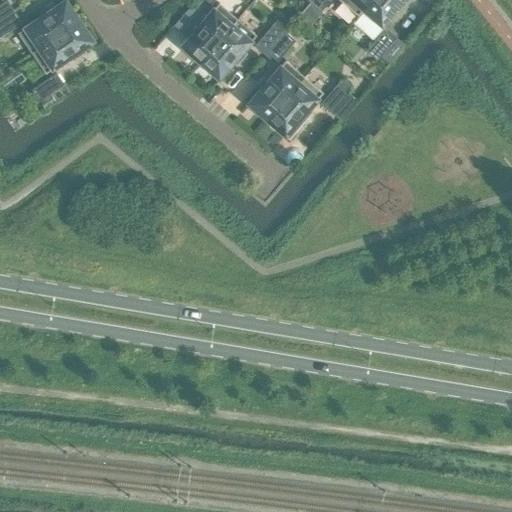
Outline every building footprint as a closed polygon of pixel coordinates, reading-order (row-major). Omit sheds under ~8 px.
[(0,21),(14,12),(6,0),(0,4),(0,21)] [(321,12),(330,0),(312,0),(310,3),(321,12)] [(362,9),(370,0),(339,0),(357,15),(362,9)] [(409,0),(370,0),(362,9),(381,25),(395,9),(398,13),(409,0)] [(32,53),(79,21),(65,1),(56,7),(53,3),(39,13),(42,17),(18,33),(32,53)] [(200,62),(238,19),(219,3),(206,18),(202,15),(199,18),(192,27),(195,31),(181,47),(200,62)] [(0,38),(22,23),(14,12),(0,21),(0,38)] [(237,57),(256,35),(238,19),(200,62),(202,64),(200,66),(208,73),(210,71),(218,78),(226,70),(230,73),(241,60),(237,57)] [(83,48),(93,41),(79,21),(32,53),(45,74),(70,57),(72,61),(79,57),(86,52),(83,48)] [(265,54),(285,32),(274,23),(255,45),(265,54)] [(376,60),(396,37),(386,28),(366,51),(376,60)] [(276,63),(295,41),(285,32),(265,54),(276,63)] [(267,120),(304,77),(286,61),(267,83),(263,79),(252,92),(256,95),(248,104),(257,111),(255,113),(263,120),(265,118),(267,120)] [(39,101),(64,84),(56,73),(31,90),(39,101)] [(314,111),(310,108),(322,93),(304,77),(267,120),(289,139),(314,111)] [(331,113),(351,90),(341,81),(321,103),(331,113)]
